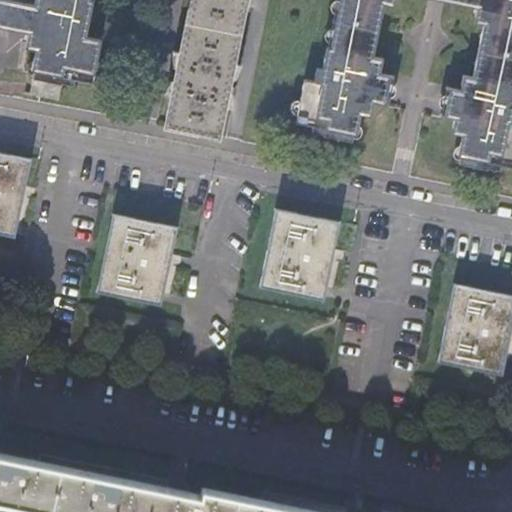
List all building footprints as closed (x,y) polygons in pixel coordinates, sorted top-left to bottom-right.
[(0,0),(0,26),(30,33),(28,42),(31,43),(30,49),(40,51),(34,79),(63,85),(64,83),(76,85),(77,79),(95,83),(103,40),(88,36),(96,1),(93,0),(92,0),(0,0)] [(192,0),(168,120),(206,127),(205,132),(218,135),(245,0),(192,0)] [(511,0),(343,0),(334,48),(332,48),(327,69),(321,68),(318,82),(307,80),(299,122),(314,125),(312,131),(325,133),(324,135),(354,141),(359,111),(373,114),(374,108),(377,109),(379,99),(416,106),(459,115),(457,125),(461,126),(459,132),(474,134),(468,165),(491,170),(491,168),(504,171),(505,165),(511,166),(511,0)] [(206,127),(168,120),(167,125),(205,132),(206,127)] [(22,196),(29,158),(0,152),(0,233),(14,236),(22,196)] [(332,257),(339,221),(276,208),(260,285),(324,298),(332,257)] [(168,264),(176,226),(112,213),(96,291),(160,304),(168,264)] [(510,333),(511,324),(511,293),(455,282),(439,360),(503,373),(510,333)] [(329,511),(202,487),(201,494),(0,453),(0,499),(66,511),(329,511)]
